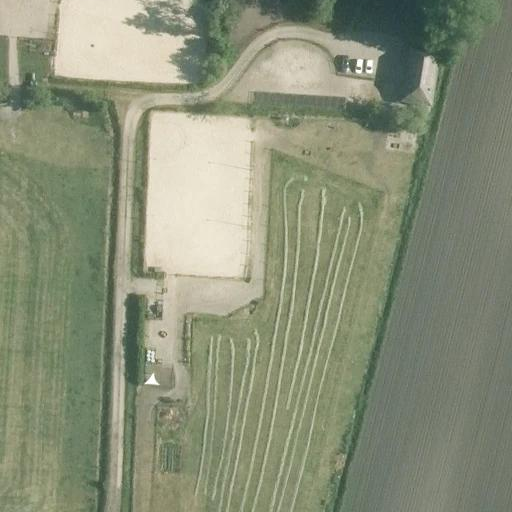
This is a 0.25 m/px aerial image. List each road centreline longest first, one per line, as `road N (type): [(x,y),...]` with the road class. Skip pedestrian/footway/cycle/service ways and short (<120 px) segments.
road 1 (track): [(114,511),(135,110),(211,95),(267,38),(358,47)]
road 2 (track): [(139,105),(121,97),(13,92),(12,39)]
